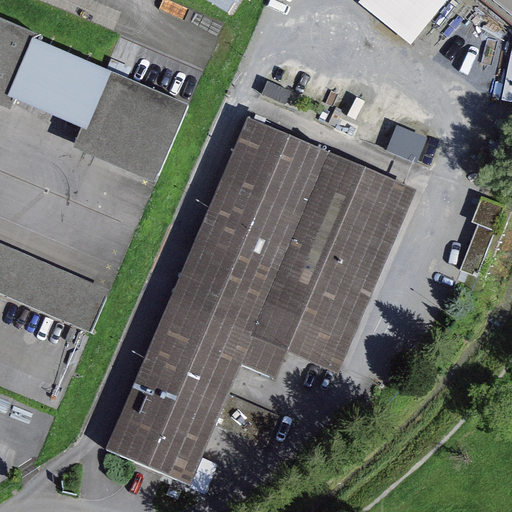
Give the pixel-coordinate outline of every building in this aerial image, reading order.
[(209,0),(237,14),(244,0),(209,0)] [(448,0),(363,0),(359,6),(411,47),(448,0)] [(42,39),(0,21),(0,105),(12,110),(42,39)] [(189,113),(107,77),(74,150),(157,187),(189,113)] [(419,191),(251,120),(112,448),(158,467),(194,482),(218,426),(271,448),(283,418),(232,396),(244,367),(277,381),(288,355),(340,377),(419,191)] [(400,124),(390,152),(417,163),(428,135),(400,124)] [(486,199),(476,225),(481,227),(464,270),(479,276),(506,207),(486,199)] [(108,293),(0,247),(0,295),(80,329),(91,334),(108,293)]
